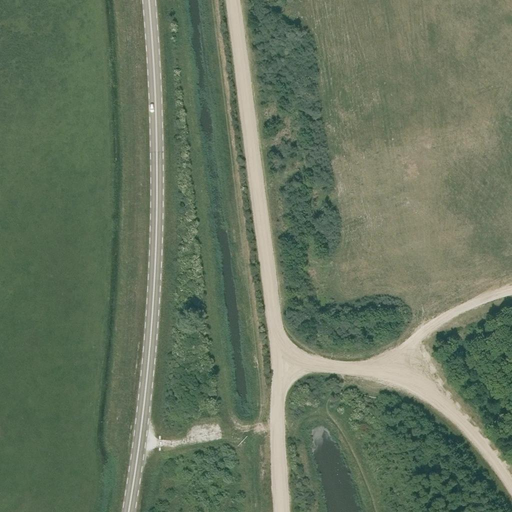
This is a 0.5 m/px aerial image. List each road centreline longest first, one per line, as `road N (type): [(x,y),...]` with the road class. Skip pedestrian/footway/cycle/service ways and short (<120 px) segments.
road 1 (primary): [(128,511),(153,252),(155,61),(146,0)]
road 2 (track): [(282,368),(237,0)]
road 3 (track): [(511,483),(479,436),(399,356)]
road 4 (track): [(280,511),(282,368)]
road 5 (track): [(399,356),(426,326),(511,290)]
